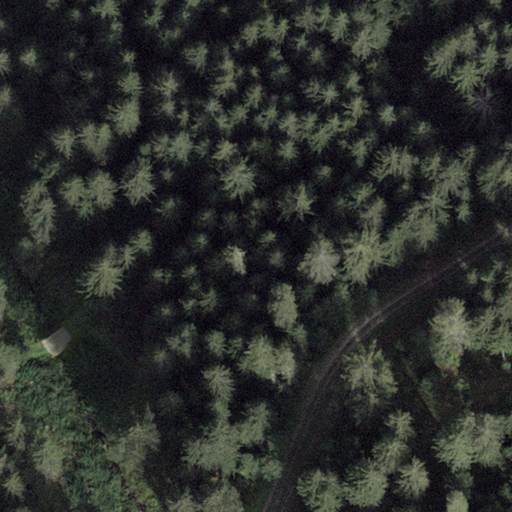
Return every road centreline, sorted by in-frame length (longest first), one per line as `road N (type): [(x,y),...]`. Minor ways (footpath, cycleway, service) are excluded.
road 1 (track): [(0,346),(45,354),(66,336),(155,100),(230,0)]
road 2 (track): [(278,511),(337,372),(511,230)]
